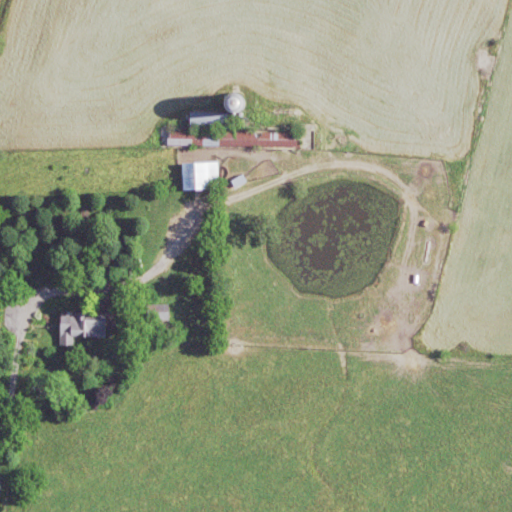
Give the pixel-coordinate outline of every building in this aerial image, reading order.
[(227,131),(227,116),(189,116),(189,132),(227,131)] [(300,136),(217,136),(217,149),(300,150),(300,136)] [(217,193),(217,166),(182,166),(182,193),(217,193)] [(167,326),(167,309),(146,309),(146,326),(167,326)] [(73,341),(105,341),(105,317),(59,316),(59,350),(73,350),(73,341)]
